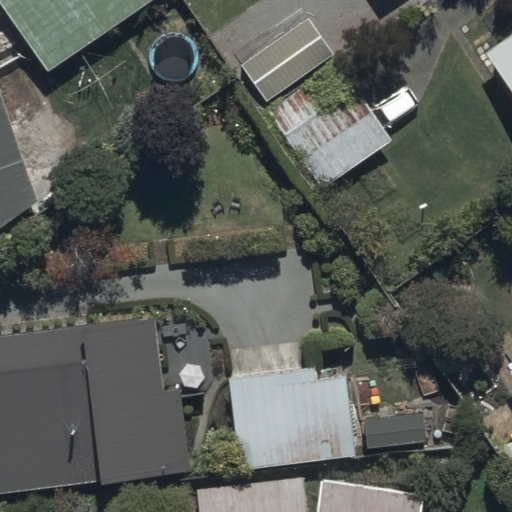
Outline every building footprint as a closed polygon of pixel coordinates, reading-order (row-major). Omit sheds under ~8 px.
[(2,0),(49,64),(139,0),(2,0)] [(511,25),(488,42),(511,76),(511,25)] [(392,134),(338,57),(265,109),(320,186),(392,134)] [(0,84),(0,218),(39,191),(0,84)] [(158,309),(0,326),(0,484),(187,463),(178,383),(167,384),(158,309)] [(355,451),(346,367),(318,370),(317,359),(227,368),(237,463),(355,451)] [(198,511),(303,511),(300,473),(195,483),(198,511)] [(322,478),(317,511),(418,511),(421,491),(322,478)]
